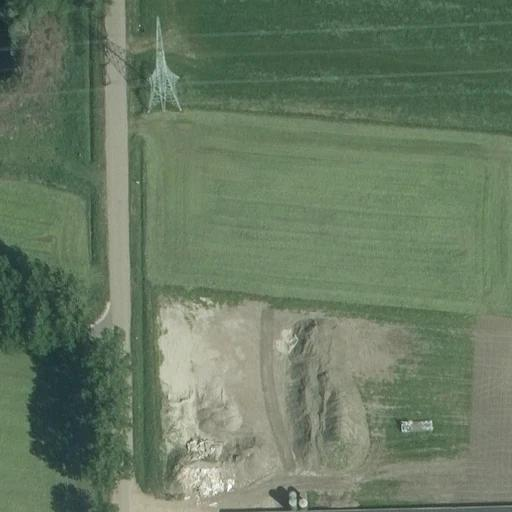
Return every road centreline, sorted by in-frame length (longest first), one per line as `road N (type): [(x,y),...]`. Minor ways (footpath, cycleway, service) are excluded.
road 1 (unclassified): [(120,341),(112,0)]
road 2 (unclassified): [(124,511),(120,341)]
road 3 (unclassified): [(0,322),(120,341)]
